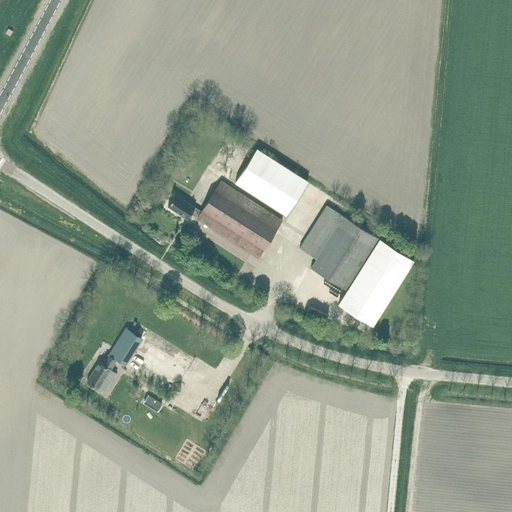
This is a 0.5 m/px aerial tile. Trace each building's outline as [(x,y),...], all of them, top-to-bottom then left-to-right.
[(235,182),(286,214),(308,181),(257,148),(235,182)] [(197,218),(258,257),(283,219),(221,180),(202,210),(195,207),(175,193),(168,204),(189,218),(191,214),(197,217),(197,218)] [(316,258),(311,267),(347,290),(380,238),(378,237),(378,238),(327,205),(299,248),(316,258)] [(372,325),(414,260),(380,238),(347,290),(338,304),(372,325)] [(290,297),(286,304),(303,313),(306,306),(290,297)] [(127,328),(114,349),(128,358),(141,337),(127,328)] [(100,361),(87,381),(99,388),(99,387),(105,391),(116,373),(111,369),(111,368),(117,360),(109,355),(103,363),(100,361)] [(148,396),(144,403),(157,412),(162,404),(148,396)]
